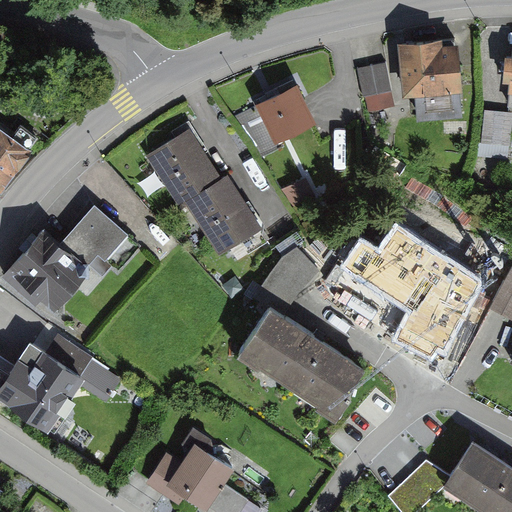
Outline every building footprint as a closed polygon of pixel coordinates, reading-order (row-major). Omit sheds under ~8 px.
[(398,37),(403,91),(415,90),(417,115),(463,110),(461,86),(463,85),(459,37),(444,39),(443,32),(398,37)] [(387,62),(357,68),(363,96),(366,95),(393,90),(387,62)] [(297,84),(258,104),(259,106),(239,116),(260,156),(280,146),(277,141),(316,121),(297,84)] [(396,105),(393,90),(366,95),(369,110),(396,105)] [(511,110),(485,110),(484,157),(511,156),(511,110)] [(34,146),(31,143),(38,134),(21,122),(15,132),(0,121),(0,188),(2,190),(34,146)] [(225,176),(190,124),(146,153),(148,155),(180,205),(187,201),(201,192),(207,188),(225,176)] [(230,173),(225,176),(207,188),(201,192),(187,201),(220,252),(227,247),(263,224),(230,173)] [(60,242),(44,228),(9,267),(54,307),(90,267),(103,278),(115,265),(109,260),(130,236),(95,204),(60,242)] [(387,301),(423,320),(452,262),(416,243),(387,301)] [(511,266),(510,266),(492,304),(511,313),(511,266)] [(365,363),(271,299),(237,350),(259,364),(261,361),(318,400),(316,403),(335,416),(353,390),(349,387),(365,363)] [(48,324),(37,340),(84,370),(94,355),(48,324)] [(37,340),(30,335),(0,379),(0,393),(48,425),(85,371),(84,370),(37,340)] [(181,459),(165,450),(146,481),(183,504),(189,493),(207,504),(233,461),(194,437),(181,459)] [(511,511),(511,465),(473,440),(444,485),(486,511),(511,511)]
